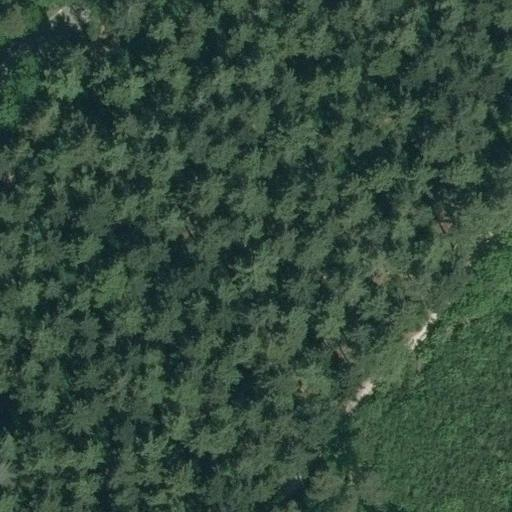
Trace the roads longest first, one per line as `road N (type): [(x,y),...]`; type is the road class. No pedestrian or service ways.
road 1 (track): [(275,511),(511,218)]
road 2 (secondary): [(0,83),(90,0)]
